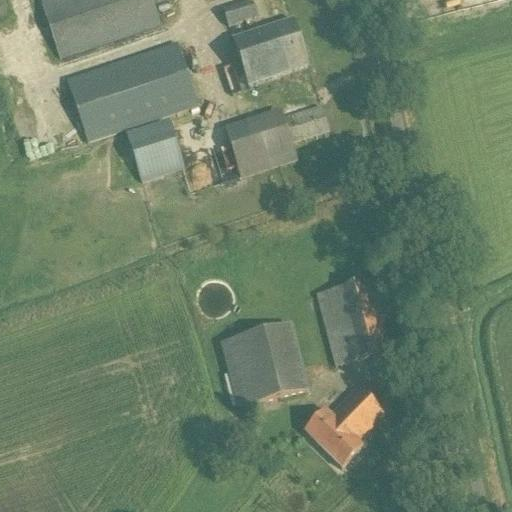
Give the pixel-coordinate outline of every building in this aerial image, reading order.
[(40,0),(39,0),(60,62),(162,29),(155,8),(173,1),(173,0),(40,0)] [(229,30),(257,20),(252,2),(223,12),(229,30)] [(248,89),(310,70),(294,22),(233,41),(248,89)] [(88,146),(127,133),(199,109),(177,45),(134,58),(127,61),(67,82),(88,146)] [(260,112),(282,106),(280,97),(258,104),(260,112)] [(330,134),(322,108),(284,121),(281,112),(225,130),(241,181),(298,163),(292,146),(330,134)] [(126,137),(141,186),(185,171),(169,123),(127,136),(126,137)] [(335,370),(392,354),(373,282),(316,297),(335,370)] [(238,413),(310,393),(293,327),(220,346),(238,413)] [(387,419),(357,389),(330,417),(327,413),(305,435),(342,472),(364,450),(359,445),(387,419)]
